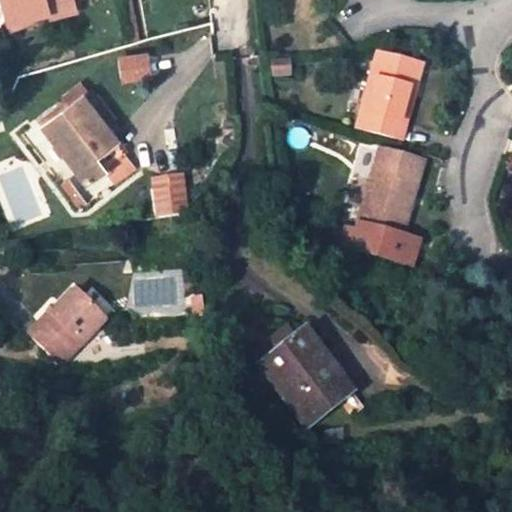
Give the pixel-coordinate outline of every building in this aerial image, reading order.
[(0,0),(7,24),(69,9),(66,0),(0,0)] [(419,66),(376,54),(355,128),(393,138),(406,90),(412,91),(419,66)] [(412,91),(406,90),(393,138),(398,139),(412,91)] [(80,97),(68,106),(65,102),(38,123),(85,184),(87,183),(90,181),(93,179),(95,176),(98,174),(101,172),(103,170),(124,155),(80,97)] [(401,205),(415,160),(378,149),(354,229),(342,226),(337,243),(385,257),(392,233),(400,235),(408,207),(401,205)] [(134,169),(124,155),(103,170),(107,175),(113,184),(134,169)] [(415,160),(401,205),(408,207),(421,162),(415,160)] [(168,216),(188,213),(183,180),(163,183),(168,216)] [(400,235),(392,233),(385,257),(408,263),(415,239),(400,235)] [(48,314),(26,336),(58,367),(103,321),(73,293),(50,316),(48,314)] [(258,366),(294,338),(286,328),(250,357),(258,366)] [(302,331),(294,338),(342,399),(350,393),(302,331)] [(342,399),(294,338),(258,366),(306,427),(342,399)]
